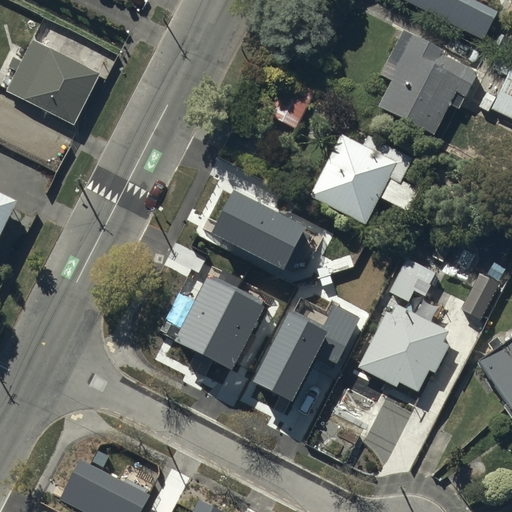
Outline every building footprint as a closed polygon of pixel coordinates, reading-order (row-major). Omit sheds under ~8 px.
[(404,0),(481,40),(496,12),(473,0),(404,0)] [(44,16),(32,10),(25,24),(38,30),(44,16)] [(441,49),(402,29),(379,74),(390,79),(376,106),(433,135),(448,104),(457,109),(477,71),(439,52),(441,49)] [(98,72),(33,39),(22,60),(13,55),(8,65),(17,69),(7,89),(73,122),(98,72)] [(511,66),(492,108),(511,117),(511,66)] [(313,93),(286,78),(267,112),(294,127),(313,93)] [(363,144),(340,132),(309,193),(365,222),(389,176),(399,181),(411,158),(368,135),(363,144)] [(0,230),(16,198),(0,189),(0,230)] [(283,269),(305,227),(232,190),(210,232),(283,269)] [(441,260),(421,250),(418,258),(437,268),(441,260)] [(340,257),(329,260),(333,271),(343,268),(340,257)] [(435,273),(404,257),(387,290),(407,301),(413,289),(424,294),(435,273)] [(498,283),(479,273),(460,309),(480,319),(498,283)] [(264,306),(206,278),(175,341),(233,370),(264,306)] [(450,329),(394,299),(359,364),(396,384),(399,380),(417,389),(427,369),(434,373),(449,345),(444,341),(450,329)] [(336,362),(358,318),(332,305),(322,325),(288,308),(252,381),(292,401),(316,353),(336,362)] [(496,350),(479,361),(511,410),(511,337),(502,343),(498,336),(490,341),(496,350)] [(497,415),(486,403),(462,423),(473,436),(497,415)] [(109,457),(99,451),(93,460),(103,466),(109,457)] [(82,511),(140,511),(149,495),(79,460),(58,500),(82,511)] [(222,511),(198,499),(190,511),(222,511)]
